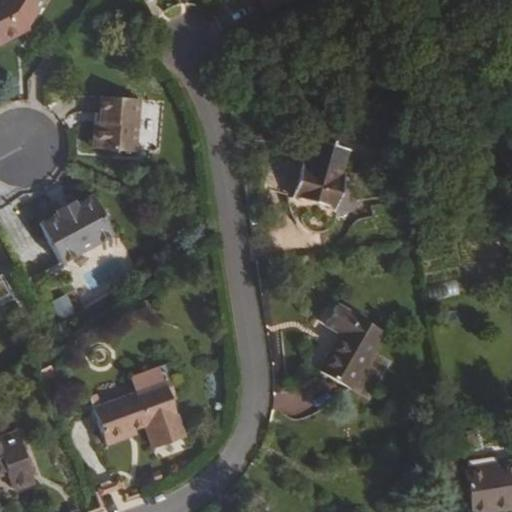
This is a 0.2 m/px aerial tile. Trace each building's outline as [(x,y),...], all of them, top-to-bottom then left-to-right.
[(33,25),(32,25),(44,8),(48,0),(0,0),(0,41),(2,45),(24,33),(23,31),(33,25)] [(259,0),(269,18),(276,14),(268,0),(259,0)] [(302,0),(268,0),(276,14),(302,0)] [(141,154),(146,100),(108,97),(106,115),(105,122),(101,122),(98,150),(141,154)] [(296,166),(292,164),(283,196),(328,209),(343,150),(303,140),(296,166)] [(119,238),(97,198),(43,226),(65,267),(119,238)] [(380,336),(334,309),(322,330),(340,340),(319,378),(347,394),(380,336)] [(165,383),(136,393),(138,401),(139,405),(169,396),(165,383)] [(169,396),(139,405),(138,401),(96,414),(108,450),(130,443),(129,437),(147,432),(154,454),(184,444),(169,396)] [(36,488),(19,438),(0,444),(0,480),(6,478),(12,497),(36,488)] [(511,511),(511,467),(463,474),(467,511),(511,511)]
